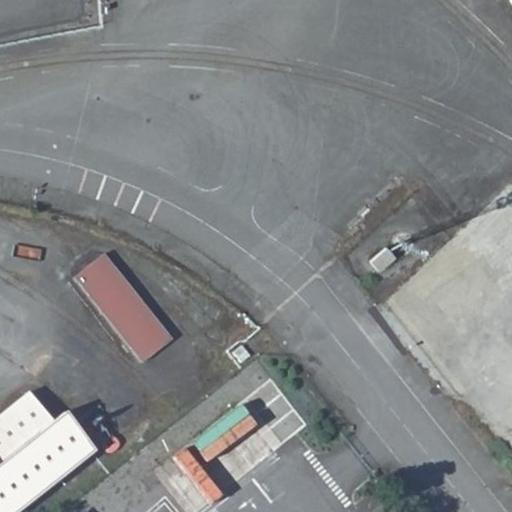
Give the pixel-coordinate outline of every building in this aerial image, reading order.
[(139,361),(168,339),(102,257),(74,278),(139,361)] [(239,362),(248,355),(240,345),(230,351),(239,362)] [(311,423),(273,375),(156,468),(190,511),(199,511),(229,488),(223,481),(270,443),(276,451),(311,423)] [(29,393),(0,416),(0,511),(17,511),(95,451),(65,415),(54,423),(29,393)] [(330,465),(341,454),(318,435),(308,446),(330,465)] [(270,443),(223,481),(229,488),(232,492),(279,455),(276,451),(270,443)]
